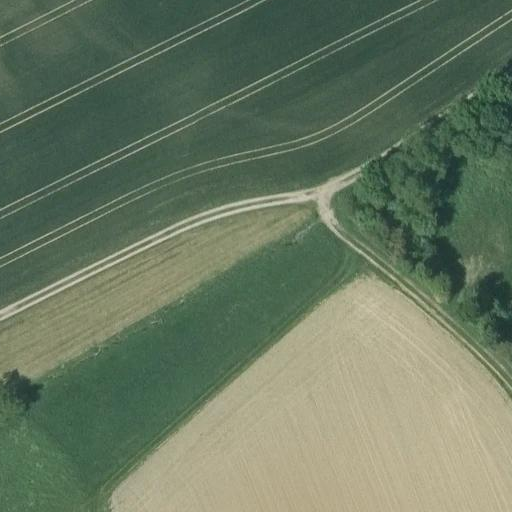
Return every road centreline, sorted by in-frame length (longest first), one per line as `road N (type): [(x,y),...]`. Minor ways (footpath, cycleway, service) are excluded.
road 1 (track): [(94,507),(360,253)]
road 2 (track): [(325,200),(259,204),(197,221),(0,316)]
road 3 (track): [(511,75),(325,200)]
road 4 (track): [(360,253),(511,390)]
